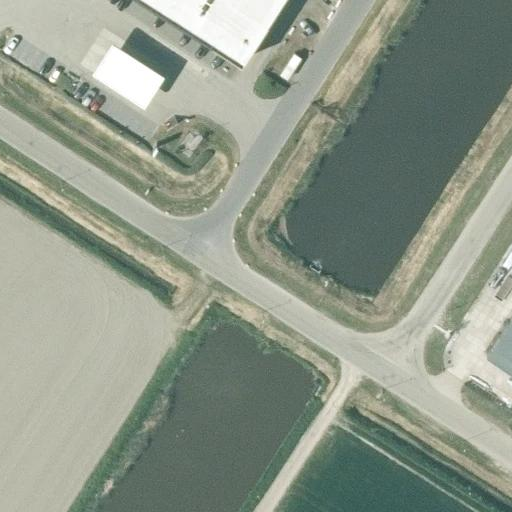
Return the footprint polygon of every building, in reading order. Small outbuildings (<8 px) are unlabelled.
[(147,0),(241,60),(280,0),(147,0)] [(75,64),(128,98),(149,66),(96,32),(75,64)] [(49,66),(38,81),(54,92),(64,77),(49,66)] [(166,146),(176,152),(190,132),(180,126),(166,146)] [(511,309),(485,351),(511,368),(511,309)]
